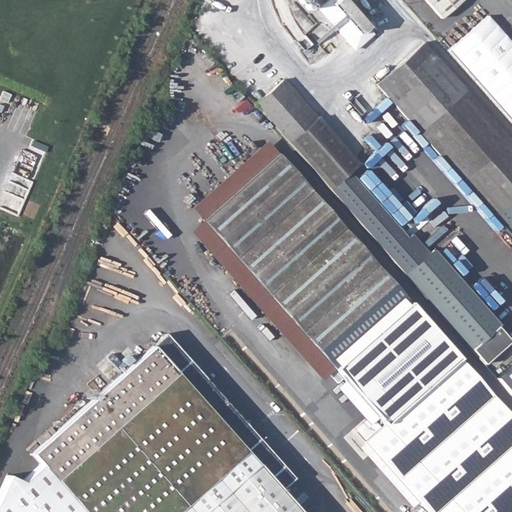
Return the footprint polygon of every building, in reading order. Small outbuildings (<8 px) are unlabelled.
[(462,0),(418,0),(440,23),(464,1),(462,0)] [(237,4),(224,6),(227,28),(239,27),(237,4)] [(511,144),(423,43),(376,85),(511,239),(511,144)] [(282,78),(253,103),(288,143),(317,117),(282,78)] [(511,85),(497,100),(511,117),(511,85)] [(276,153),(201,219),(272,300),(333,369),(408,302),(276,153)] [(348,172),(328,189),(481,364),(508,341),(495,326),(497,324),(431,249),(422,257),(348,172)] [(0,511),(301,511),(280,488),(293,477),(165,333),(29,453),(38,464),(20,480),(6,474),(0,487),(0,511)] [(511,420),(457,358),(363,441),(426,511),(506,511),(511,508),(511,420)]
